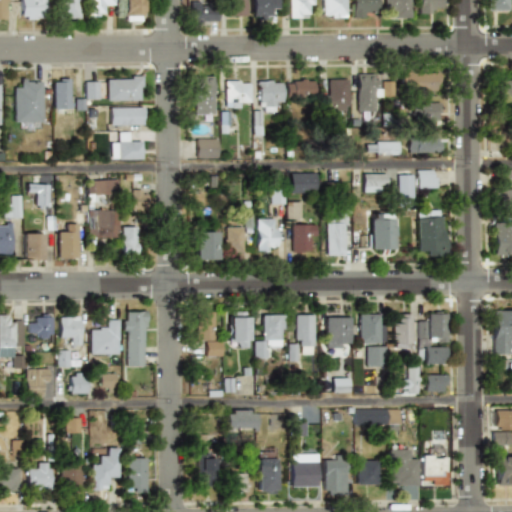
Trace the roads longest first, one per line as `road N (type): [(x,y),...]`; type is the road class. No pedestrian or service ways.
road 1 (residential): [(474,511),(468,0)]
road 2 (residential): [(511,45),(0,50)]
road 3 (residential): [(173,511),(169,0)]
road 4 (residential): [(511,282),(0,286)]
